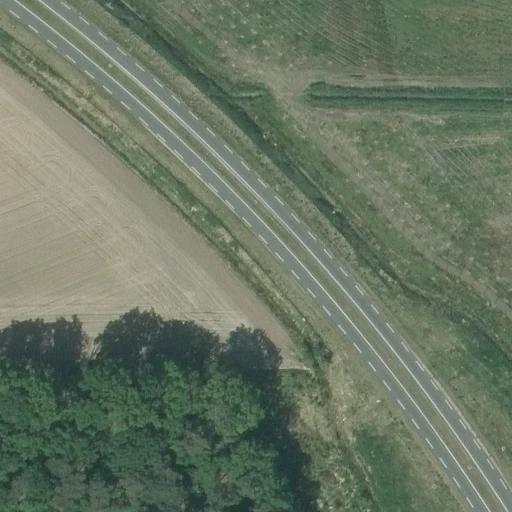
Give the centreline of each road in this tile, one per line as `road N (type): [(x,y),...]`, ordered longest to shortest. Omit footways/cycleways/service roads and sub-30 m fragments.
road 1 (primary): [(2,0),(165,134),(247,216),(367,354),(480,511)]
road 2 (primary): [(511,510),(334,271),(183,117),(44,0)]
